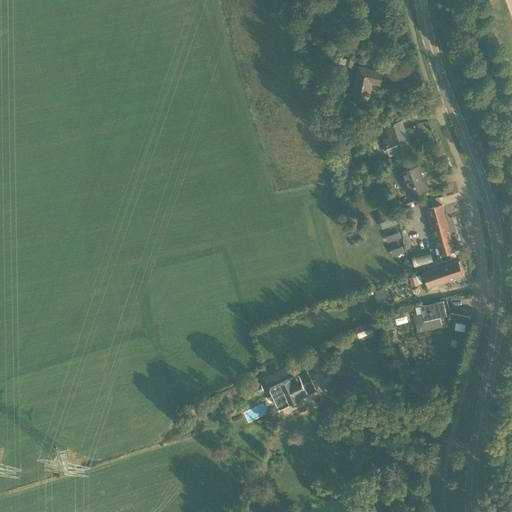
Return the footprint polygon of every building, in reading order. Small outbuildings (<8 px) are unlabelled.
[(380,84),(382,72),(358,67),(352,96),(368,99),(372,82),(380,84)] [(388,155),(396,153),(411,147),(401,121),(385,126),(390,137),(383,140),(388,155)] [(411,197),(428,190),(418,166),(401,172),(411,197)] [(433,229),(437,244),(438,247),(435,248),(437,254),(440,253),(442,261),(452,259),(450,251),(454,250),(460,248),(455,233),(450,234),(442,205),(427,209),(432,224),(433,229)] [(378,217),(382,227),(398,222),(395,211),(378,217)] [(428,248),(410,253),(414,269),(433,264),(428,248)] [(428,287),(464,275),(459,260),(423,273),(428,287)] [(408,276),(409,285),(421,282),(419,273),(408,276)] [(376,289),(379,298),(384,296),(382,287),(376,289)] [(419,328),(441,323),(440,317),(447,315),(443,301),(421,306),(423,313),(416,314),(419,328)] [(449,313),(447,320),(469,324),(470,317),(449,313)] [(355,330),(359,337),(373,331),(369,323),(355,330)] [(277,407),(288,403),(290,402),(291,405),(294,405),(297,404),(298,401),(297,399),(316,390),(305,366),(296,370),(298,375),(269,388),(277,407)] [(249,397),(263,390),(260,383),(246,390),(249,397)]
